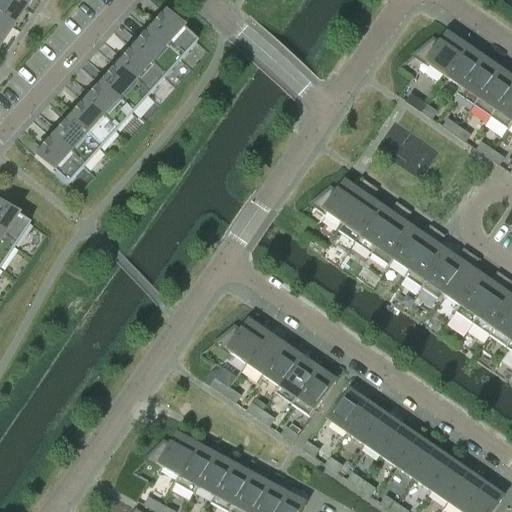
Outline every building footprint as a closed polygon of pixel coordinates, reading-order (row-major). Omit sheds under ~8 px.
[(6,0),(0,0),(0,21),(9,27),(21,9),(6,0)] [(6,0),(21,9),(27,0),(6,0)] [(163,14),(146,33),(178,62),(182,59),(183,60),(187,56),(186,54),(195,44),(163,14)] [(0,21),(0,40),(9,27),(0,21)] [(170,72),(178,62),(146,33),(130,51),(162,80),(166,76),(167,78),(171,73),(170,72)] [(444,79),(465,48),(447,36),(440,46),(433,41),(413,57),(426,66),(444,79)] [(465,48),(444,79),(460,90),(456,96),(457,96),(482,59),(465,48)] [(130,51),(114,68),(146,98),(150,94),(151,95),(155,91),(154,90),(162,80),(130,51)] [(482,59),(457,96),(473,108),(499,71),(482,59)] [(114,68),(98,86),(130,116),(134,112),(135,113),(139,109),(137,108),(146,98),(114,68)] [(511,80),(499,71),(473,108),(490,119),(511,87),(511,80)] [(98,86),(81,104),(114,133),(117,130),(119,131),(123,127),(121,125),(130,116),(98,86)] [(511,87),(490,119),(507,131),(511,123),(511,87)] [(420,114),(425,106),(411,96),(405,104),(420,114)] [(81,104),(65,122),(98,151),(101,148),(103,149),(107,144),(105,143),(114,133),(81,104)] [(425,106),(420,114),(431,121),(436,114),(425,106)] [(65,122),(49,140),(82,169),(85,165),(87,167),(91,162),(89,161),(98,151),(65,122)] [(453,137),(458,129),(447,122),(442,129),(453,137)] [(458,129),(453,137),(464,144),(470,137),(458,129)] [(82,169),(49,140),(33,158),(65,187),(69,183),(71,184),(74,180),(73,179),(82,169)] [(487,160),(492,152),(481,145),(476,152),(487,160)] [(492,152),(487,160),(498,168),(503,160),(492,152)] [(342,227),(370,186),(362,181),(354,190),(345,184),(338,194),(331,190),(311,206),(342,227)] [(370,186),(342,227),(338,233),(354,245),(380,208),(372,202),(378,192),(370,186)] [(371,256),(403,209),(396,204),(388,213),(380,208),(354,245),(371,256)] [(0,240),(12,249),(15,245),(16,246),(20,241),(18,240),(27,226),(0,207),(0,240)] [(388,268),(413,231),(405,225),(411,215),(403,209),(371,256),(388,268)] [(409,273),(437,233),(429,227),(421,236),(413,231),(388,268),(389,268),(393,262),(409,273)] [(405,279),(421,291),(426,285),(447,254),(439,249),(445,238),(437,233),(409,273),(405,279)] [(0,240),(0,266),(1,267),(5,263),(3,262),(12,249),(0,240)] [(443,297),(471,256),(463,250),(455,260),(447,254),(426,285),(421,291),(439,303),(443,297)] [(456,314),(481,278),(473,272),(479,261),(471,256),(443,297),(459,308),(455,314),(456,314)] [(472,326),(505,279),(497,274),(489,283),(481,278),(456,314),(472,326)] [(489,338),(511,304),(511,298),(506,295),(511,285),(511,284),(505,279),(472,326),(489,338)] [(506,349),(511,340),(511,304),(489,338),(506,349)] [(246,366),(267,335),(249,323),(242,334),(235,329),(215,345),(246,366)] [(263,378),(284,347),(267,335),(246,366),(263,378)] [(279,390),(300,358),(284,347),(263,378),(279,390)] [(292,407),(317,370),(300,358),(279,390),(275,396),(292,407)] [(214,366),(203,383),(209,388),(215,381),(229,390),(235,381),(214,366)] [(317,370),(292,407),(310,419),(335,382),(317,370)] [(224,398),(229,390),(215,381),(209,388),(224,398)] [(229,390),(224,398),(235,405),(240,398),(229,390)] [(346,436),(368,405),(350,392),(329,424),(346,436)] [(368,405),(346,436),(363,447),(385,416),(368,405)] [(257,421),(262,414),(251,406),(246,413),(257,421)] [(262,414),(257,421),(269,429),(274,421),(262,414)] [(385,416),(363,447),(380,459),(402,428),(385,416)] [(402,428),(380,459),(397,471),(418,439),(402,428)] [(286,430),(281,437),(292,445),(297,438),(286,430)] [(313,460),(318,452),(325,443),(314,435),(302,452),(313,460)] [(175,486),(196,446),(177,436),(171,447),(164,443),(146,461),(177,479),(174,485),(175,486)] [(418,439),(397,471),(414,482),(435,451),(418,439)] [(193,496),(214,456),(196,446),(175,486),(193,496)] [(435,451),(414,482),(430,494),(452,462),(435,451)] [(211,505),(232,466),(214,456),(193,496),(194,496),(197,489),(213,498),(210,505),(211,505)] [(330,460),(325,468),(337,476),(342,468),(330,460)] [(452,462),(430,494),(447,505),(469,474),(452,462)] [(222,511),(230,511),(250,476),(232,466),(211,505),(222,511)] [(469,474),(447,505),(456,511),(467,511),(486,486),(469,474)] [(253,511),(268,485),(250,476),(230,511),(253,511)] [(358,491),(363,483),(352,476),(347,483),(358,491)] [(363,483),(358,491),(369,499),(375,491),(363,483)] [(276,511),(286,495),(268,485),(253,511),(276,511)] [(486,486),(467,511),(493,511),(503,498),(486,486)] [(286,495),(276,511),(301,511),(305,505),(286,495)] [(389,511),(393,511),(397,507),(386,499),(381,506),(389,511)] [(151,511),(160,511),(163,508),(148,500),(143,508),(151,511)]
